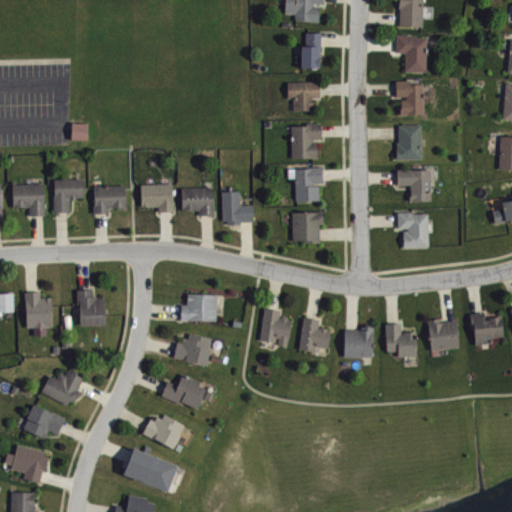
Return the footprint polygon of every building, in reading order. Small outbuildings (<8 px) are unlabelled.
[(298,21),(321,22),(322,5),(326,5),(326,0),(288,0),(288,13),(299,13),(298,21)] [(426,0),(402,0),(402,26),(426,27),(426,0)] [(323,69),(324,33),(309,33),(309,46),(305,46),(304,68),(323,69)] [(408,72),(430,72),(430,36),(400,36),(399,53),(408,53),(408,72)] [(297,111),(316,110),(316,98),(323,98),(323,82),(291,83),(291,97),(297,97),(297,111)] [(427,115),(426,82),(399,83),(399,98),(403,98),(403,115),(427,115)] [(91,123),(74,123),(74,140),(91,141),(91,123)] [(296,159),(320,158),(319,140),(325,139),(324,124),(295,125),(296,159)] [(401,160),(425,159),(424,124),(400,125),(401,160)] [(502,169),(511,169),(511,136),(503,136),(502,169)] [(322,201),(322,184),(326,184),(325,168),(291,169),(291,178),(299,178),(299,201),(322,201)] [(434,201),(433,170),(400,170),(400,185),(413,185),(413,201),(434,201)] [(57,180),(57,213),(73,212),(73,200),(87,199),(87,179),(57,180)] [(16,207),(33,207),(33,216),(48,216),(48,183),(15,184),(16,207)] [(161,206),(162,212),(177,212),(176,184),(144,184),(144,207),(161,206)] [(97,214),(112,214),(112,208),(129,208),(129,185),(97,186),(97,214)] [(185,210),(203,210),(203,216),(217,215),(216,187),(185,188),(185,210)] [(257,205),(244,205),(243,191),(225,192),(226,223),(257,222),(257,205)] [(511,200),(506,202),(507,209),(495,211),(497,224),(511,221),(511,200)] [(295,212),(296,242),(323,242),(323,224),(327,224),(326,212),(295,212)] [(432,248),(431,213),(401,213),(401,230),(406,229),(406,249),(432,248)] [(81,290),(82,326),(109,325),(108,297),(97,297),(97,290),(81,290)] [(56,327),(56,298),(44,298),(44,292),(29,292),(29,328),(37,328),(38,336),(50,336),(50,327),(56,327)] [(0,294),(0,312),(17,312),(17,294),(0,294)] [(220,321),(221,295),(191,294),(191,304),(185,304),(184,320),(220,321)] [(263,342),(291,345),(294,318),(283,317),(284,310),(267,308),(263,342)] [(504,317),(488,318),(487,312),(474,314),(477,345),(493,344),(493,338),(506,337),(504,317)] [(317,352),(318,346),(331,348),(334,329),(322,327),(323,320),(307,318),(302,349),(317,352)] [(434,351),(462,348),(459,318),(430,322),(434,351)] [(404,324),(388,324),(389,352),(400,352),(400,357),(419,356),(419,332),(404,332),(404,324)] [(347,357),(375,357),(376,327),(364,327),(364,330),(347,329),(347,357)] [(212,364),(215,337),(189,334),(188,343),(180,342),(178,360),(212,364)] [(60,379),(52,375),(44,392),(74,406),(87,379),(64,369),(60,379)] [(185,375),(181,384),(171,380),(165,395),(200,410),(211,386),(185,375)] [(26,429),(48,438),(52,430),(61,434),(68,418),(37,404),(26,429)] [(188,423),(166,415),(164,421),(153,417),(146,435),(178,447),(188,423)] [(44,482),(51,451),(20,445),(18,455),(10,453),(7,466),(28,470),(26,479),(44,482)] [(181,465),(136,448),(126,474),(171,491),(181,465)] [(13,511),(41,511),(37,511),(37,492),(14,492),(13,511)] [(156,511),(159,501),(131,496),(130,506),(119,504),(118,511),(156,511)]
